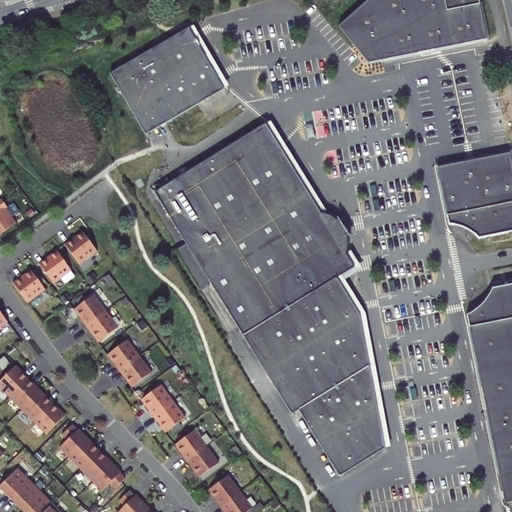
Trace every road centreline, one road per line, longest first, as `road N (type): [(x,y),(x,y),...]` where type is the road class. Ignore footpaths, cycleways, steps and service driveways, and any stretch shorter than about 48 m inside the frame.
road 1 (residential): [(0,285),(84,397),(194,511)]
road 2 (residential): [(0,266),(98,193)]
